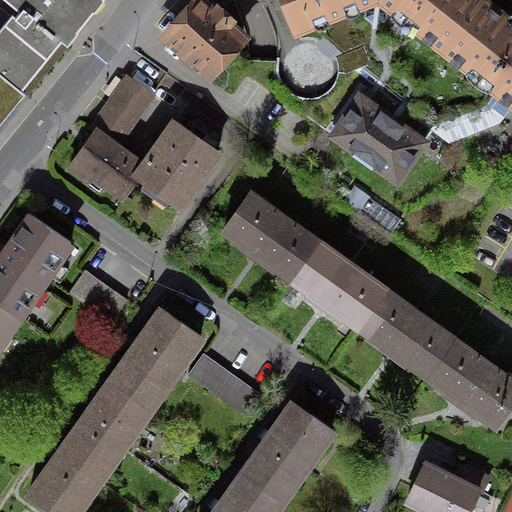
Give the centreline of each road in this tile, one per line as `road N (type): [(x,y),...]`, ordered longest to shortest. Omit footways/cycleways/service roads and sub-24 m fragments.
road 1 (residential): [(367,511),(391,456),(380,430),(12,161)]
road 2 (residential): [(138,0),(12,161)]
